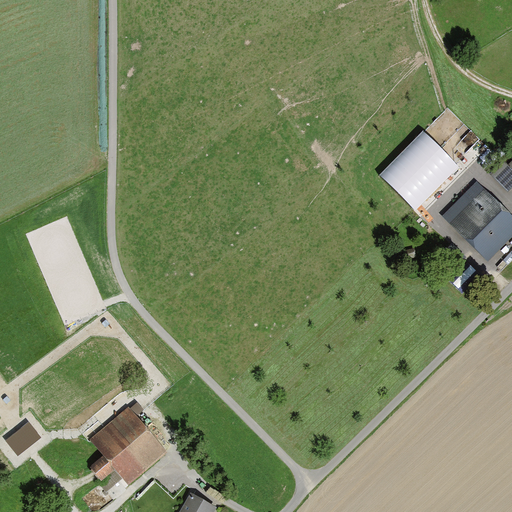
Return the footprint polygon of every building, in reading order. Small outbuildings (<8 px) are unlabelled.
[(511,167),(511,166),(511,154),(492,172),(504,186),(511,179),(511,167)] [(511,231),(511,215),(476,181),(443,215),(487,257),(511,231)] [(413,248),(403,249),(404,257),(414,255),(413,248)] [(162,448),(128,409),(93,438),(104,451),(90,463),(109,486),(124,473),(128,477),(162,448)] [(207,511),(212,504),(189,491),(177,511),(207,511)]
